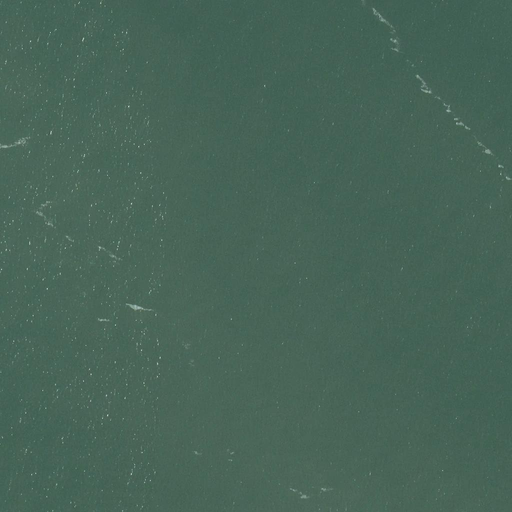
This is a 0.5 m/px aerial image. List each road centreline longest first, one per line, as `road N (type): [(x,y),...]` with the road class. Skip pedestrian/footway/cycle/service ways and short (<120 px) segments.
road 1 (trunk): [(85,511),(99,0)]
road 2 (trunk): [(67,0),(56,511)]
